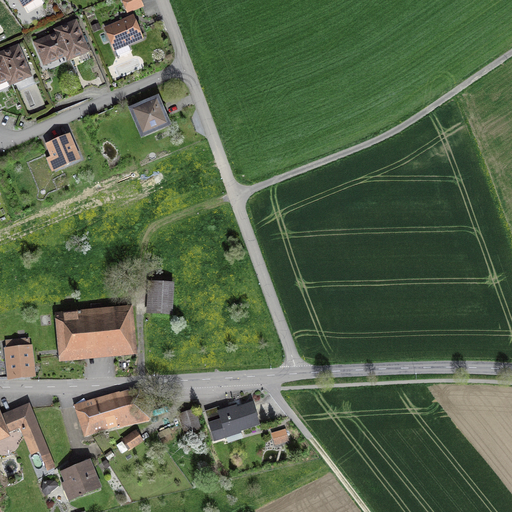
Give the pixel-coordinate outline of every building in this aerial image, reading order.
[(41,0),(18,0),(23,9),(25,8),(28,12),(44,4),(41,0)] [(120,0),(126,14),(144,6),(141,0),(120,0)] [(128,46),(143,39),(133,15),(103,28),(114,53),(116,52),(117,56),(130,51),(128,46)] [(53,29),(55,33),(65,58),(67,62),(78,58),(80,64),(90,60),(88,53),(90,52),(77,20),(53,29)] [(101,30),(98,23),(91,26),(93,33),(101,30)] [(64,58),(65,58),(55,33),(33,43),(43,67),(45,66),(46,68),(54,65),(54,63),(55,62),(57,66),(66,62),(64,58)] [(0,52),(0,64),(8,82),(10,87),(33,77),(19,44),(0,52)] [(7,82),(8,82),(0,64),(0,88),(8,85),(7,82)] [(93,73),(100,70),(97,64),(90,66),(93,73)] [(141,139),(171,126),(158,96),(128,108),(141,139)] [(70,134),(45,144),(51,157),(46,159),(52,173),(82,161),(70,134)] [(148,281),(146,314),(172,315),(175,283),(148,281)] [(137,355),(132,307),(104,310),(103,303),(92,304),(92,312),(67,314),(67,312),(54,313),(58,363),(137,355)] [(30,346),(29,339),(5,341),(6,349),(4,349),(7,381),(36,378),(33,345),(30,346)] [(117,429),(154,422),(147,387),(128,392),(128,390),(120,394),(119,392),(73,406),(84,439),(116,428),(117,429)] [(238,408),(237,406),(220,411),(219,407),(204,411),(214,442),(226,438),(228,444),(243,439),(241,432),(260,426),(253,403),(238,408)] [(47,472),(56,468),(30,404),(9,412),(10,416),(4,419),(10,433),(20,429),(31,456),(39,452),(47,472)] [(193,411),(179,416),(184,433),(199,429),(193,411)] [(0,412),(0,441),(10,438),(0,412)] [(172,435),(169,428),(158,433),(161,440),(172,435)] [(271,433),(275,446),(289,441),(285,429),(271,433)] [(144,441),(136,430),(121,440),(122,442),(116,445),(122,454),(127,450),(129,452),(144,441)] [(104,456),(108,461),(114,456),(111,451),(104,456)] [(105,469),(110,467),(106,460),(102,463),(105,469)] [(102,489),(91,461),(60,473),(64,483),(62,484),(65,491),(61,493),(64,502),(69,500),(70,502),(102,489)] [(59,486),(55,481),(44,481),(42,492),(45,497),(59,486)]
